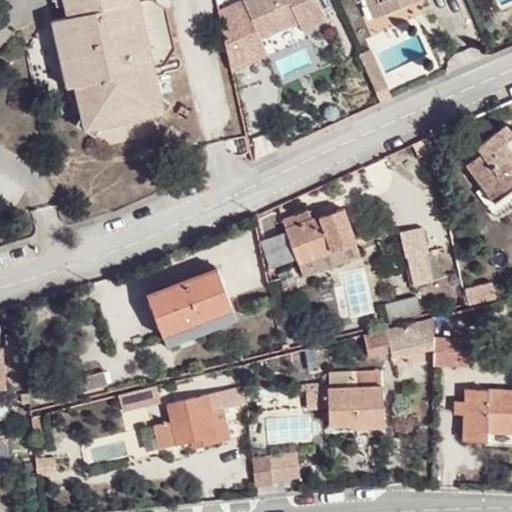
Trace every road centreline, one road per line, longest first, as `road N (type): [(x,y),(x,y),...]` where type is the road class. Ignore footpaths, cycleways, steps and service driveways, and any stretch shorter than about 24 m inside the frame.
road 1 (residential): [(0,288),(98,257),(511,74)]
road 2 (unknown): [(67,266),(40,190),(0,151)]
